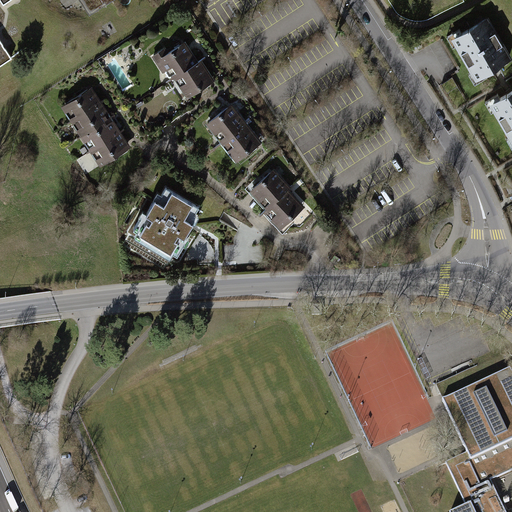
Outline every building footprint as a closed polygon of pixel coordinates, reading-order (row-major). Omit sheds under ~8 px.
[(0,0),(0,67),(12,60),(4,47),(0,39),(0,0),(3,6),(12,0),(0,0)] [(82,0),(90,12),(105,3),(106,5),(114,0),(82,0)] [(485,17),(448,37),(472,80),(509,59),(485,17)] [(187,44),(154,62),(168,86),(176,81),(186,98),(220,79),(208,58),(198,64),(187,44)] [(94,88),(65,106),(103,168),(133,149),(94,88)] [(511,89),(487,102),(510,145),(511,144),(511,89)] [(235,105),(211,125),(244,166),(268,146),(235,105)] [(271,165),(244,190),(281,230),(303,209),(285,191),(291,186),(271,165)] [(141,210),(131,228),(137,231),(134,237),(168,257),(171,252),(176,254),(187,235),(184,234),(196,214),(193,213),(197,206),(165,188),(161,195),(156,192),(145,212),(141,210)] [(511,370),(445,397),(469,459),(451,466),(467,506),(452,511),(508,511),(495,478),(511,470),(511,370)]
